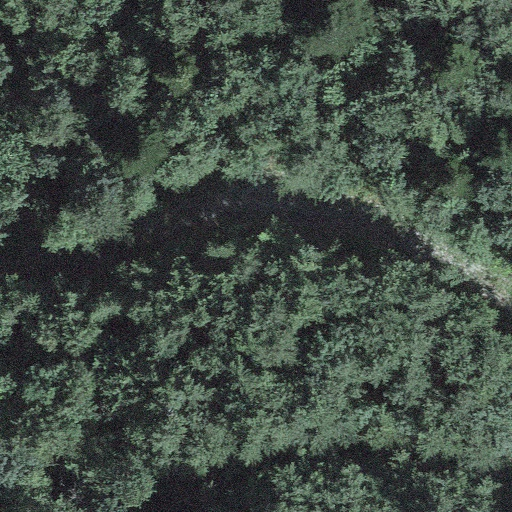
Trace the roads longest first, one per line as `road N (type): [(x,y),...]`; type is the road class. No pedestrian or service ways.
road 1 (track): [(0,255),(89,259),(279,185),(452,251),(511,303)]
road 2 (track): [(511,471),(471,455),(276,442),(168,511)]
